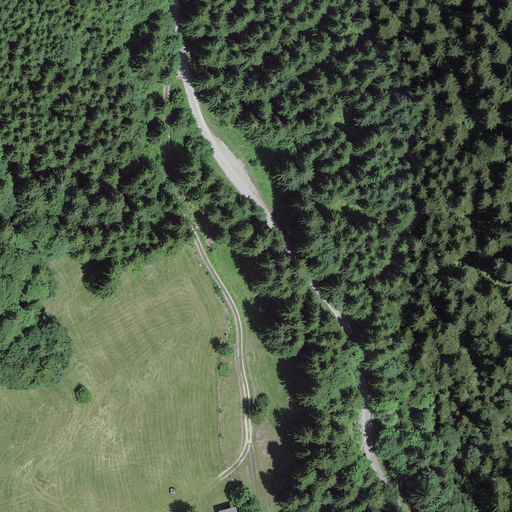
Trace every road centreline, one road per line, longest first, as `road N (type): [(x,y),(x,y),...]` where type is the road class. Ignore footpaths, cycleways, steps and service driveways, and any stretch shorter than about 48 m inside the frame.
road 1 (unclassified): [(396,511),(366,379),(338,311),(206,135),(181,56),(176,0)]
road 2 (track): [(181,56),(170,82),(169,164),(198,247),(241,322),(262,511)]
